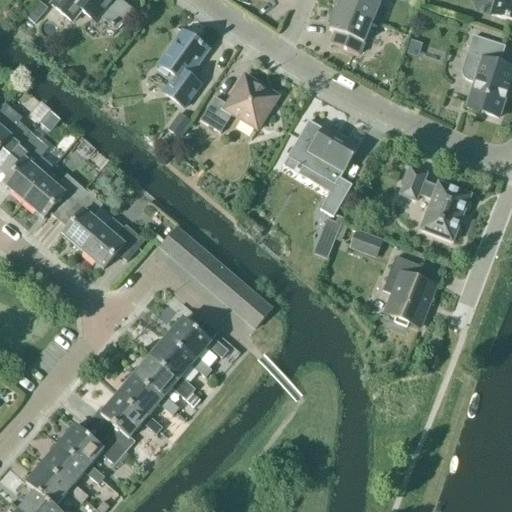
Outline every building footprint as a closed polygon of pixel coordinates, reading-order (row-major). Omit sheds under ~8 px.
[(82,14),(95,25),(101,19),(116,32),(133,12),(123,4),(125,0),(55,0),(50,6),(73,25),(82,14)] [(337,0),(334,9),(372,24),(381,0),(337,0)] [(511,23),(511,0),(492,0),(496,1),(491,17),(511,23)] [(359,57),(372,24),(334,9),(329,21),(333,22),(329,32),(335,34),(331,46),(359,57)] [(184,110),(201,88),(189,79),(208,53),(176,29),(176,30),(181,34),(158,67),(175,79),(163,95),(184,110)] [(498,120),(511,77),(511,69),(499,66),(504,49),(473,39),(465,62),(462,72),(463,76),(464,79),(467,82),(475,84),(468,106),(483,111),(481,116),(483,116),(483,115),(498,120)] [(257,133),(278,99),(245,78),(226,107),(215,99),(200,123),(220,136),(232,117),(257,133)] [(181,138),(191,123),(179,115),(169,130),(181,138)] [(12,156),(30,135),(13,120),(2,132),(0,130),(0,151),(3,148),(12,156)] [(312,125),(308,123),(283,168),(330,195),(320,212),(333,219),(352,187),(340,181),(358,150),(346,144),(348,141),(338,135),(336,138),(313,124),(312,125)] [(44,179),(45,180),(53,169),(42,159),(48,151),(30,135),(12,156),(13,156),(0,170),(0,172),(8,180),(3,186),(23,204),(44,179)] [(437,189),(424,183),(426,176),(410,170),(400,197),(416,203),(418,197),(432,202),(420,232),(452,244),(470,197),(438,185),(437,189)] [(67,213),(84,193),(67,177),(56,190),(45,180),(44,179),(23,204),(44,221),(57,205),(67,213)] [(82,254),(104,230),(92,220),(102,208),(84,193),(67,213),(76,221),(62,237),(82,254)] [(104,230),(82,254),(103,272),(117,256),(127,264),(144,244),(126,228),(124,230),(112,220),(104,230)] [(169,258),(186,239),(176,231),(160,250),(169,258)] [(375,261),(383,242),(356,231),(348,250),(375,261)] [(178,266),(195,246),(186,239),(169,258),(178,266)] [(188,274),(205,255),(195,246),(178,266),(188,274)] [(197,282),(214,263),(205,255),(188,274),(197,282)] [(419,330),(435,289),(417,282),(422,269),(396,259),(382,294),(393,298),(385,317),(396,321),(395,325),(406,330),(408,326),(419,330)] [(207,290),(223,271),(214,263),(197,282),(207,290)] [(216,298),(233,279),(223,271),(207,290),(216,298)] [(225,306),(242,287),(233,279),(216,298),(225,306)] [(235,314),(252,295),(242,287),(225,306),(235,314)] [(245,322),(261,303),(252,295),(235,314),(245,322)] [(261,303),(245,322),(255,331),(272,312),(261,303)] [(195,364),(197,361),(207,349),(221,361),(228,354),(213,341),(210,344),(183,320),(167,339),(195,364)] [(211,373),(197,361),(195,364),(167,339),(150,359),(179,383),(181,380),(191,368),(205,380),(211,373)] [(195,392),(181,380),(179,383),(150,359),(134,378),(162,402),(165,399),(172,391),(186,403),(185,404),(194,411),(201,403),(192,395),(195,392)] [(179,411),(165,399),(162,402),(134,378),(117,397),(146,422),(148,418),(158,407),(172,419),(179,411)] [(162,430),(148,418),(146,422),(117,397),(100,417),(111,426),(103,434),(126,455),(134,445),(129,440),(142,426),(156,438),(162,430)] [(126,455),(103,434),(95,444),(76,427),(59,447),(88,471),(90,468),(100,456),(114,468),(126,455)] [(104,480),(90,468),(88,471),(59,447),(43,466),(71,490),(74,487),(84,475),(98,487),(104,480)] [(88,499),(74,487),(71,490),(43,466),(26,486),(35,494),(35,493),(54,510),(55,509),(68,494),(82,506),(88,499)] [(57,511),(55,509),(54,510),(35,493),(35,494),(18,511),(57,511)] [(97,511),(106,511),(109,508),(103,503),(96,511),(97,511)]
